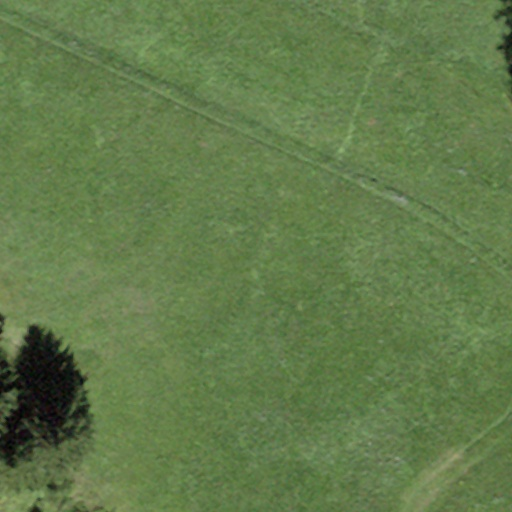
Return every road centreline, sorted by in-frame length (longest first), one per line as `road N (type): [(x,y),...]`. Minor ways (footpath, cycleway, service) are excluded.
road 1 (track): [(511,276),(455,203),(0,7)]
road 2 (track): [(431,511),(511,408)]
